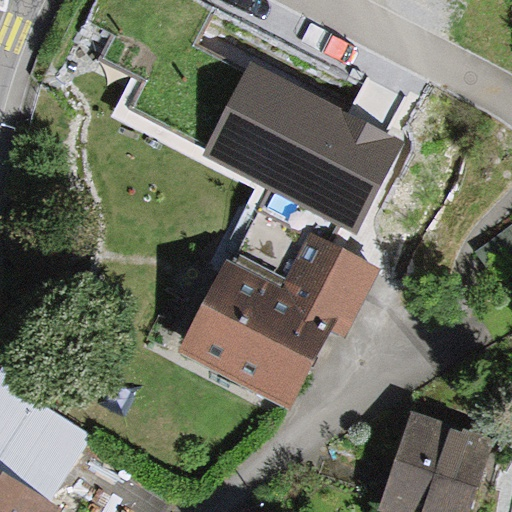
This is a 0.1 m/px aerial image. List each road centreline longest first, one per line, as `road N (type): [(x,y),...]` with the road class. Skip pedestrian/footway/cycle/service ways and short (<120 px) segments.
road 1 (residential): [(442,341),(212,511)]
road 2 (residential): [(327,0),(511,97)]
